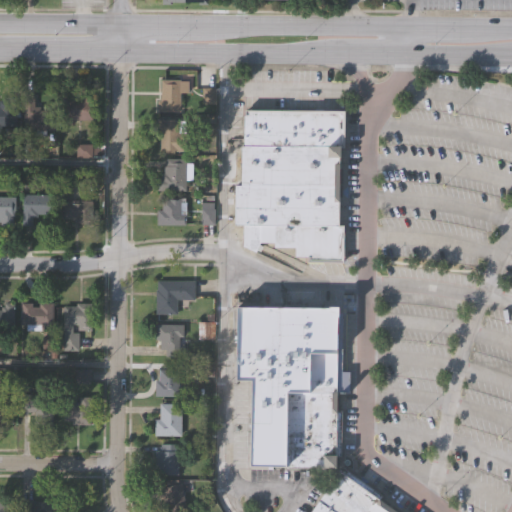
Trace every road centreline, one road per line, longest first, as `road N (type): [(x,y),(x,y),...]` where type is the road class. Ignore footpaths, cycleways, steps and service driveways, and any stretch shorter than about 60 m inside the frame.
road 1 (primary): [(380,32),(0,27)]
road 2 (primary): [(0,50),(359,55)]
road 3 (residential): [(116,261),(120,511)]
road 4 (residential): [(121,52),(116,261)]
road 5 (primary): [(511,32),(380,32)]
